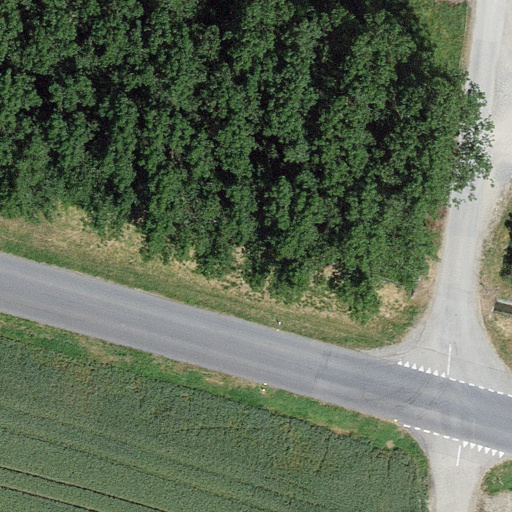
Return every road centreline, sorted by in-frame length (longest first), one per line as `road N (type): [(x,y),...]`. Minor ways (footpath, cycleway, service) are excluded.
road 1 (tertiary): [(0,280),(511,424)]
road 2 (track): [(499,0),(446,405),(452,511)]
